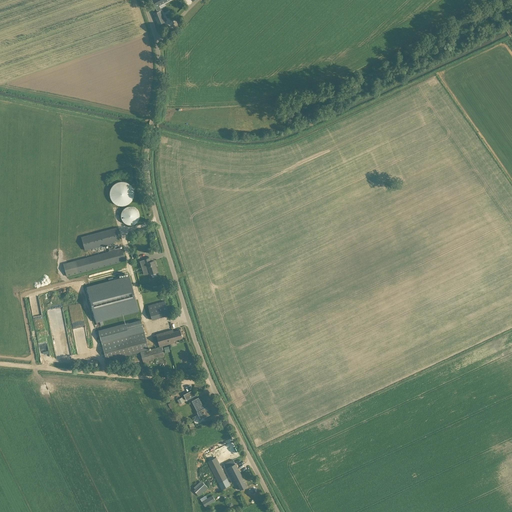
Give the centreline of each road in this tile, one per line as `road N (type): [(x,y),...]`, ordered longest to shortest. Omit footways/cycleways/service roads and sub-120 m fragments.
road 1 (track): [(0,98),(227,146),(266,146),(511,37)]
road 2 (tertiary): [(277,511),(209,379),(149,187),(156,41)]
road 3 (track): [(209,379),(0,364)]
